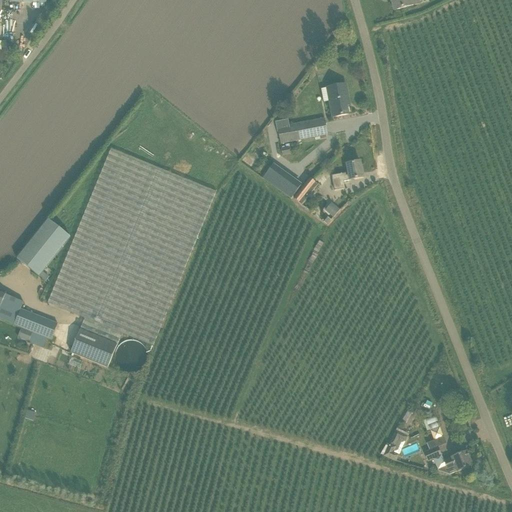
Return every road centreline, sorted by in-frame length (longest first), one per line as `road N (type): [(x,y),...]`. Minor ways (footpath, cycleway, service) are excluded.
road 1 (unclassified): [(511,481),(396,190),(353,0)]
road 2 (unclassified): [(0,99),(72,0)]
